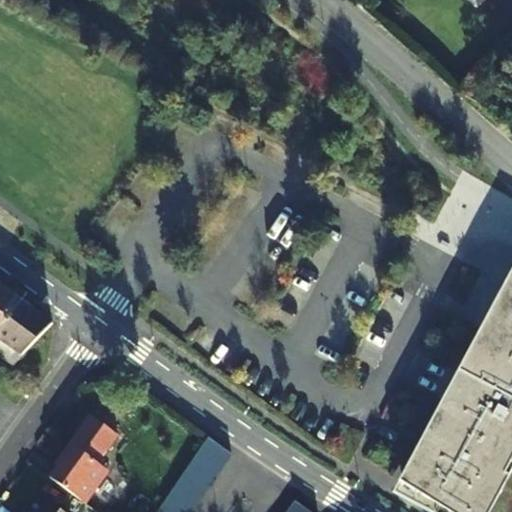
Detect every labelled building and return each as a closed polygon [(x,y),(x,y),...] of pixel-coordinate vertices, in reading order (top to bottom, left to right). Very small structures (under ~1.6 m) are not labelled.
[(445,401),(401,483),(449,511),(511,511),(511,276),(459,373),(461,375),(446,402),(445,401)] [(0,331),(19,305),(21,302),(0,286),(0,331)] [(0,331),(0,342),(21,357),(49,327),(52,324),(21,302),(19,305),(0,331)] [(0,355),(5,359),(12,365),(21,357),(0,342),(0,355)] [(0,364),(0,377),(12,365),(5,359),(0,364)] [(49,476),(82,500),(107,466),(97,458),(118,429),(91,409),(58,454),(62,458),(49,476)] [(192,511),(231,455),(208,440),(159,511),(192,511)] [(249,480),(231,504),(241,511),(262,511),(274,498),(249,480)] [(15,511),(65,511),(37,491),(25,507),(21,505),(15,511)] [(310,511),(294,501),(286,511),(310,511)]
